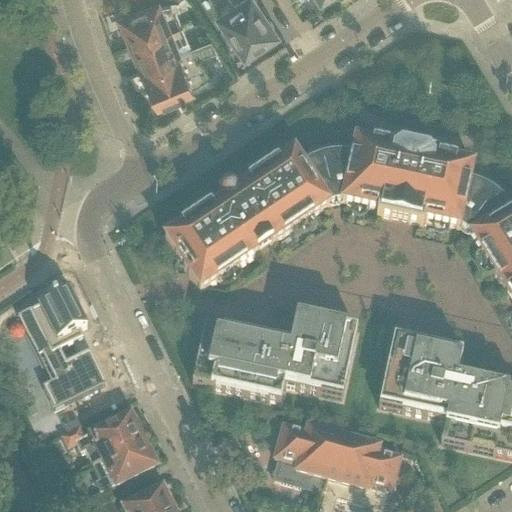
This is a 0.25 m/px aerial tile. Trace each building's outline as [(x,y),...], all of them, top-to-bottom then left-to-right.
[(118,13),(132,45),(181,25),(175,11),(189,5),(186,0),(161,0),(162,4),(159,5),(158,4),(146,9),(145,6),(131,12),(129,8),(118,13)] [(230,0),(232,2),(216,13),(243,54),(247,51),(250,52),(257,47),(256,45),(263,40),(265,41),(272,37),(272,34),(276,31),(267,18),(269,17),(259,3),(257,4),(254,0),(230,0)] [(181,25),(132,45),(142,69),(181,52),(182,54),(191,50),(187,41),(181,25)] [(208,31),(196,36),(200,45),(209,41),(211,44),(216,42),(213,39),(208,31)] [(181,52),(142,69),(150,90),(149,95),(151,101),(156,103),(156,105),(185,93),(184,90),(200,84),(211,78),(201,60),(200,59),(216,52),(213,48),(211,44),(209,41),(200,45),(190,49),(191,50),(182,54),(181,52)] [(351,162),(341,206),(367,212),(377,214),(376,219),(422,229),(423,223),(459,232),(469,188),(473,169),(437,161),(438,156),(426,154),(404,149),(392,146),(390,151),(367,146),(355,143),(351,162)] [(199,296),(329,209),(304,171),(293,155),(236,193),(235,192),(233,190),(232,190),(230,189),(228,189),(227,189),(225,190),(223,191),(222,192),(221,193),(220,194),(220,195),(219,197),(219,199),(219,200),(219,201),(220,203),(221,204),(163,242),(184,273),(199,296)] [(329,209),(341,206),(351,162),(345,161),(340,160),(334,161),(329,161),(324,162),(318,164),(313,166),(308,168),(304,171),(329,209)] [(219,302),(204,371),(440,422),(439,427),(509,442),(511,427),(511,342),(490,308),(511,294),(511,269),(505,273),(511,281),(509,286),(486,301),(457,254),(448,248),(399,237),(408,198),(415,193),(424,195),(426,188),(398,182),(398,181),(387,179),(385,187),(395,189),(400,196),(392,236),(344,226),(333,228),(287,259),(271,235),(272,230),(280,224),(276,218),(260,229),(260,232),(281,263),(219,302)] [(459,232),(469,239),(508,215),(505,211),(502,207),(499,204),(495,200),(491,197),(487,194),(483,192),(478,190),(469,188),(459,232)] [(511,212),(508,215),(469,239),(511,308),(511,212)] [(38,309),(30,313),(63,381),(42,391),(54,415),(104,390),(88,356),(79,360),(73,348),(84,343),(80,335),(86,331),(71,300),(66,288),(52,295),(54,300),(38,308),(38,309)] [(78,431),(61,440),(67,452),(76,448),(80,457),(85,454),(92,469),(142,445),(141,442),(142,439),(138,431),(135,431),(129,420),(84,442),(78,431)] [(76,424),(62,431),(66,438),(80,431),(76,424)] [(278,465),(273,484),(322,497),(331,465),(342,468),(349,442),(307,431),(305,437),(283,431),(274,464),(278,465)] [(349,442),(342,468),(331,465),(322,497),(367,510),(375,511),(382,511),(387,495),(391,496),(400,463),(378,457),(379,451),(367,447),(349,442)] [(142,445),(92,469),(99,484),(95,486),(100,497),(105,494),(154,470),(142,445)] [(175,511),(171,504),(167,502),(162,493),(123,511),(175,511)] [(100,497),(90,501),(91,502),(95,511),(96,511),(110,505),(105,494),(100,497)]
